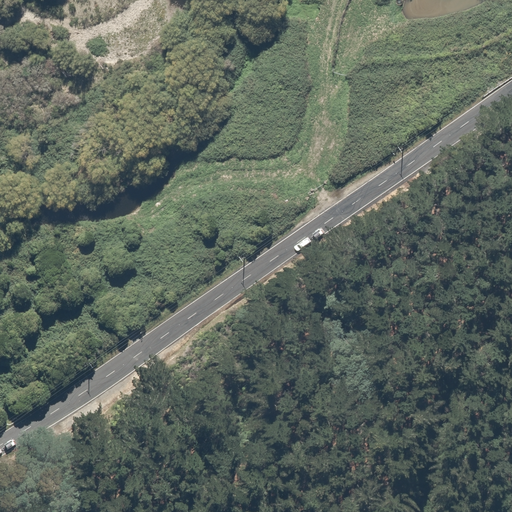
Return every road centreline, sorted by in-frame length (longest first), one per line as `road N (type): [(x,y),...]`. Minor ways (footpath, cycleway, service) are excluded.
road 1 (unclassified): [(511,91),(0,445)]
road 2 (track): [(370,511),(412,434),(511,291)]
